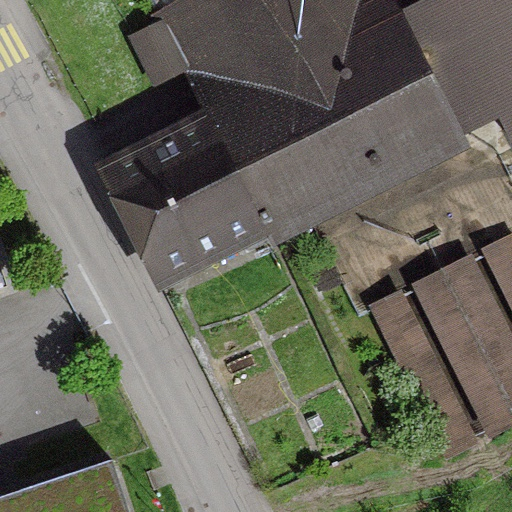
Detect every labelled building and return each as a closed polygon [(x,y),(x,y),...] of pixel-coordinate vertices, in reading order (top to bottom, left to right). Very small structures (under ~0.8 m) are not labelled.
[(233,0),(231,2),(228,0),(185,0),(154,15),(189,71),(337,1),(336,0),(233,0)] [(511,150),(511,0),(438,0),(436,1),(437,4),(491,113),(511,150)] [(437,4),(100,173),(154,281),(491,113),(437,4)] [(446,463),(511,429),(511,238),(368,312),(446,463)] [(124,511),(107,461),(0,496),(0,511),(124,511)]
